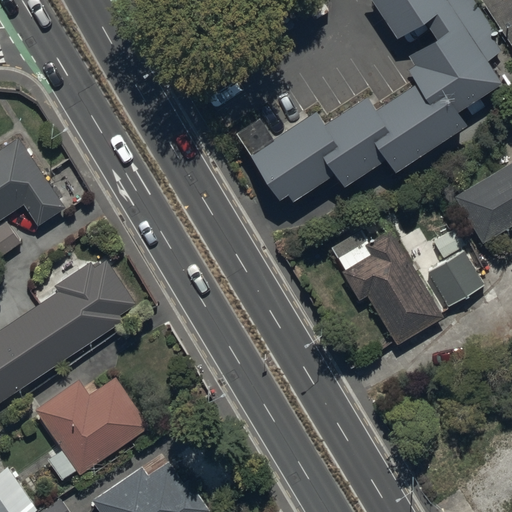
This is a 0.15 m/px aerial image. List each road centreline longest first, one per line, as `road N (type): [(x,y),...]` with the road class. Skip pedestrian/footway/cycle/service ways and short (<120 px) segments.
road 1 (primary): [(102,27),(389,511)]
road 2 (primary): [(328,511),(49,44)]
